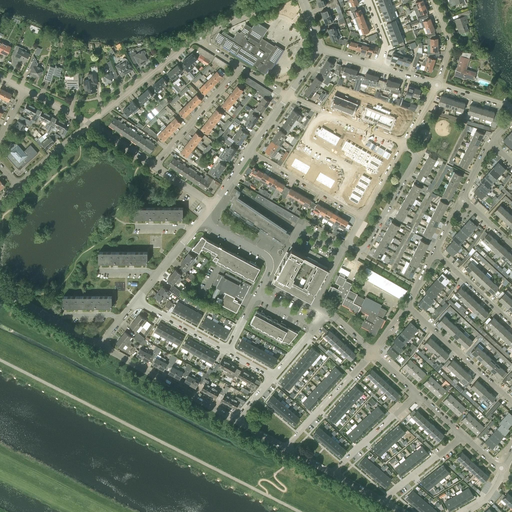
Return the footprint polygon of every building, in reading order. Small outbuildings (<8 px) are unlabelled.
[(352,0),(351,1),(353,6),(349,8),(350,10),(356,8),(355,5),(359,4),(357,0),(352,0)] [(390,0),(387,0),(379,3),(382,9),(392,5),(390,0)] [(421,0),(416,2),(417,5),(413,7),(414,10),(418,8),(426,6),(423,0),(421,0)] [(392,5),(382,9),(384,15),(394,11),(392,5)] [(428,12),(426,6),(418,8),(421,15),(428,12)] [(357,11),(356,8),(350,10),(351,13),(352,13),(355,18),(363,15),(361,9),(357,11)] [(324,18),(331,15),(329,9),(321,12),(324,18)] [(397,17),(394,11),(384,15),(386,21),(397,17)] [(333,21),(331,15),(324,18),(326,24),(333,21)] [(365,20),(363,15),(355,18),(357,24),(365,20)] [(466,16),(455,20),(457,24),(461,33),(468,30),(466,23),(468,22),(466,16)] [(426,27),(433,24),(431,18),(423,21),(426,27)] [(365,20),(357,24),(359,29),(361,28),(367,26),(365,20)] [(389,28),(397,25),(395,20),(387,23),(389,28)] [(219,33),(215,40),(253,65),(254,64),(257,67),(256,68),(265,73),(268,68),(271,69),(283,50),(276,45),(275,46),(262,38),(268,29),(256,21),(252,28),(246,24),(247,24),(246,24),(240,33),(238,31),(234,38),(223,31),(222,34),(219,33)] [(433,24),(426,27),(428,33),(426,34),(428,36),(435,35),(434,31),(435,30),(433,24)] [(399,30),(397,25),(389,28),(391,33),(399,30)] [(339,29),(336,29),(335,26),(328,29),(330,35),(340,31),(339,29)] [(401,35),(399,30),(391,33),(393,38),(401,35)] [(340,31),(330,35),(332,41),(336,40),(337,43),(342,44),(345,45),(347,39),(344,39),(343,40),(340,39),(339,35),(341,34),(340,31)] [(401,35),(393,38),(395,44),(403,40),(401,35)] [(435,35),(428,36),(428,42),(427,42),(427,45),(430,45),(438,45),(438,38),(435,38),(435,35)] [(0,52),(1,54),(2,53),(6,55),(6,54),(9,47),(10,47),(5,44),(6,43),(0,40),(0,52)] [(357,40),(357,42),(351,41),(349,47),(355,49),(358,41),(357,40)] [(358,41),(355,49),(361,51),(363,44),(362,44),(363,42),(358,41)] [(366,45),(363,44),(361,51),(366,53),(369,44),(366,43),(366,45)] [(369,44),(366,53),(372,55),(373,53),(376,54),(378,47),(369,44)] [(18,58),(21,60),(25,62),(29,54),(21,50),(22,48),(16,45),(14,50),(17,51),(15,55),(19,57),(18,58)] [(397,51),(397,54),(393,53),(391,60),(397,62),(399,55),(401,50),(406,48),(405,45),(398,48),(399,50),(397,51)] [(430,45),(431,51),(428,51),(427,54),(433,55),(438,56),(438,45),(430,45)] [(143,50),(142,51),(136,54),(135,52),(129,55),(133,63),(136,61),(139,65),(147,60),(144,55),(145,54),(146,52),(145,51),(143,50)] [(187,57),(194,65),(196,63),(195,61),(198,59),(193,53),(187,57)] [(424,59),(423,62),(434,65),(436,59),(432,58),(433,55),(427,54),(425,59),(424,59)] [(405,56),(399,55),(397,62),(403,64),(405,56)] [(37,65),(38,63),(33,56),(31,60),(33,61),(29,67),(32,69),(30,72),(34,77),(40,76),(42,71),(39,65),(37,65)] [(411,58),(405,56),(403,64),(409,66),(411,58)] [(474,80),(476,73),(466,69),(469,60),(469,59),(461,56),(455,76),(466,79),(467,78),(474,80)] [(182,61),(184,63),(182,65),(188,72),(190,70),(193,68),(192,67),(194,65),(187,57),(182,61)] [(122,62),(123,63),(116,67),(121,75),(125,73),(128,71),(128,72),(132,69),(127,60),(126,59),(125,58),(123,58),(122,58),(122,60),(122,61),(122,62)] [(327,60),(324,66),(331,71),(333,67),(332,67),(334,65),(327,60)] [(434,65),(423,62),(422,65),(425,66),(424,69),(432,72),(434,65)] [(55,68),(50,66),(46,78),(51,80),(52,75),(59,78),(58,80),(59,80),(61,74),(60,74),(62,68),(61,68),(61,69),(55,67),(56,65),(55,68)] [(178,65),(172,69),(179,78),(182,76),(180,73),(182,71),(178,65)] [(331,71),(324,66),(320,71),(324,73),(321,76),(326,80),(328,76),(327,75),(328,73),(329,74),(331,71)] [(345,67),(342,66),(340,72),(343,73),(342,76),(345,77),(345,78),(348,79),(351,69),(345,67)] [(179,78),(172,69),(167,73),(172,79),(174,82),(179,78)] [(351,69),(348,79),(351,80),(352,77),(356,78),(358,71),(351,69)] [(189,74),(192,79),(196,76),(193,72),(191,71),(190,70),(188,72),(189,74)] [(213,72),(211,74),(218,81),(223,77),(217,71),(214,74),(213,72)] [(102,75),(103,78),(102,78),(103,81),(104,81),(106,84),(111,82),(110,79),(113,77),(111,72),(108,73),(107,72),(104,73),(104,74),(102,75)] [(65,75),(65,79),(65,88),(78,88),(78,73),(73,73),(73,75),(65,75)] [(92,92),(92,91),(95,91),(94,87),(93,84),(97,83),(95,73),(88,74),(89,81),(84,82),(84,86),(84,90),(85,90),(86,93),(88,92),(89,93),(90,94),(91,94),(92,93),(92,92)] [(362,81),(361,83),(369,86),(370,82),(373,75),(366,73),(365,77),(363,76),(362,80),(362,81)] [(209,76),(211,78),(208,80),(214,85),(218,81),(211,74),(209,76)] [(373,75),(370,82),(376,84),(376,86),(380,88),(380,89),(382,81),(378,79),(379,77),(373,75)] [(321,76),(319,80),(316,77),(312,82),(320,88),(322,84),(322,85),(324,83),(326,80),(321,76)] [(163,77),(157,81),(162,87),(163,87),(164,89),(167,87),(165,85),(168,83),(163,77)] [(214,85),(208,80),(204,84),(209,90),(214,85)] [(382,81),(380,89),(390,92),(394,82),(388,80),(387,82),(382,81)] [(162,87),(157,81),(152,85),(157,91),(162,87)] [(320,88),(312,82),(309,88),(315,92),(316,90),(318,91),(320,88)] [(400,84),(394,82),(390,92),(398,95),(400,90),(398,90),(400,84)] [(209,90),(204,84),(199,89),(205,94),(209,90)] [(243,94),(242,93),(244,90),(238,85),(234,90),(242,97),(243,94)] [(413,95),(415,88),(409,86),(406,94),(413,95)] [(315,92),(309,88),(305,93),(311,97),(313,95),(314,96),(316,93),(315,92)] [(421,90),(415,88),(413,95),(419,97),(421,90)] [(148,89),(143,94),(147,99),(148,99),(153,95),(148,89)] [(242,97),(234,90),(230,95),(236,100),(240,96),(241,97),(242,97)] [(259,91),(257,90),(256,92),(264,97),(260,103),(266,107),(270,102),(265,98),(266,96),(264,94),(261,93),(259,91)] [(6,91),(2,99),(8,102),(12,94),(6,91)] [(147,99),(143,94),(138,98),(140,100),(138,101),(141,105),(143,104),(142,103),(145,101),(148,104),(150,102),(148,99),(147,99)] [(192,99),(197,104),(202,100),(197,94),(192,99)] [(236,100),(230,95),(226,100),(232,105),(236,100)] [(445,106),(447,98),(441,96),(438,104),(445,106)] [(453,100),(447,98),(445,106),(451,108),(453,100)] [(192,99),(188,103),(193,109),(197,104),(192,99)] [(232,105),(226,100),(222,105),(228,110),(232,105)] [(459,102),(453,100),(451,108),(457,110),(456,113),(459,102)] [(139,109),(138,107),(133,101),(128,105),(133,111),(134,113),(139,109)] [(28,113),(32,105),(27,102),(23,111),(28,113)] [(466,104),(459,102),(456,113),(459,114),(460,111),(463,112),(466,104)] [(188,103),(185,106),(183,104),(181,106),(183,108),(189,113),(193,109),(188,103)] [(255,107),(253,110),(259,114),(261,112),(263,112),(266,107),(260,103),(256,108),(255,107)] [(408,109),(409,109),(414,111),(416,105),(410,103),(408,109)] [(37,107),(32,105),(28,113),(33,116),(31,119),(33,121),(36,115),(34,113),(37,107)] [(123,110),(125,112),(123,114),(122,115),(127,119),(129,116),(128,115),(133,111),(128,105),(123,110)] [(474,115),(476,107),(470,105),(468,113),(474,115)] [(483,109),(476,107),(474,115),(480,117),(483,109)] [(189,113),(183,108),(179,112),(184,118),(189,113)] [(217,109),(213,114),(219,119),(223,114),(217,109)] [(252,109),(246,117),(255,123),(259,118),(258,117),(259,114),(253,110),(252,109)] [(367,109),(363,118),(368,120),(372,111),(367,109)] [(483,109),(480,117),(486,119),(489,111),(483,109)] [(39,116),(36,115),(33,121),(36,122),(38,118),(43,121),(47,113),(42,110),(39,116)] [(293,110),(290,115),(296,120),(299,115),(293,110)] [(495,113),(489,111),(486,119),(492,121),(495,122),(497,116),(494,115),(495,113)] [(52,115),(47,113),(43,121),(47,123),(44,127),(48,129),(48,128),(51,122),(49,121),(52,115)] [(213,114),(209,119),(216,124),(219,119),(213,114)] [(290,115),(286,121),(292,125),(296,120),(290,115)] [(246,117),(245,116),(243,119),(247,122),(245,124),(252,129),(255,123),(246,117)] [(54,124),(51,122),(48,128),(51,130),(53,126),(58,128),(62,120),(57,118),(54,124)] [(118,119),(117,120),(114,118),(109,125),(112,126),(111,127),(114,129),(115,128),(120,122),(120,121),(118,119)] [(175,118),(171,122),(177,128),(181,123),(175,118)] [(389,118),(385,126),(390,128),(393,120),(389,118)] [(209,119),(205,124),(212,129),(216,124),(209,119)] [(67,123),(62,120),(58,128),(60,130),(58,133),(64,136),(68,128),(65,127),(67,123)] [(25,122),(24,124),(18,121),(15,126),(23,130),(26,125),(29,127),(31,125),(27,122),(25,122)] [(292,125),(286,121),(283,126),(286,128),(284,130),(289,133),(290,131),(289,130),(292,125)] [(125,126),(120,122),(115,128),(117,130),(117,131),(120,133),(121,132),(125,126)] [(171,122),(166,126),(172,132),(177,128),(171,122)] [(212,129),(205,124),(201,129),(208,134),(212,129)] [(125,126),(121,132),(123,134),(122,134),(126,137),(126,136),(131,129),(125,126)] [(166,126),(162,131),(168,137),(172,132),(166,126)] [(236,133),(244,139),(248,134),(242,129),(243,128),(240,126),(236,133)] [(317,128),(314,133),(317,135),(335,146),(340,137),(322,127),(320,129),(317,128)] [(222,136),(227,139),(229,137),(226,135),(229,132),(231,130),(228,128),(227,130),(224,134),(222,136)] [(134,132),(131,129),(126,136),(128,138),(131,141),(132,140),(136,133),(137,132),(135,131),(134,132)] [(284,130),(283,132),(279,130),(276,135),(282,140),(284,141),(286,139),(284,138),(286,135),(287,136),(289,133),(284,130)] [(342,138),(366,146),(368,138),(345,130),(342,138)] [(476,130),(473,136),(481,140),(484,134),(476,130)] [(168,137),(162,131),(157,135),(163,141),(168,137)] [(196,132),(192,137),(199,142),(201,144),(203,142),(201,140),(203,137),(196,132)] [(47,137),(45,139),(51,146),(55,142),(51,137),(53,136),(48,133),(45,136),(47,137)] [(136,133),(132,140),(134,141),(133,142),(137,144),(142,137),(143,136),(141,134),(140,135),(136,133)] [(244,139),(236,133),(232,139),(240,145),(244,139)] [(282,140),(276,135),(272,141),(278,145),(282,140)] [(481,140),(473,136),(470,142),(478,146),(481,140)] [(511,145),(511,139),(508,136),(503,140),(510,147),(511,145)] [(145,139),(142,137),(137,144),(140,145),(139,146),(142,148),(147,140),(147,141),(148,139),(146,138),(145,139)] [(192,137),(188,142),(195,147),(199,142),(192,137)] [(45,139),(41,143),(38,140),(36,142),(40,146),(42,144),(47,150),(51,146),(45,139)] [(147,141),(147,140),(142,148),(150,153),(155,146),(154,145),(154,144),(152,142),(152,144),(150,143),(152,141),(148,139),(147,141)] [(346,140),(341,149),(347,153),(345,156),(366,168),(366,169),(374,174),(382,161),(373,156),(372,157),(369,155),(370,154),(346,140)] [(278,145),(272,141),(269,146),(275,150),(278,145)] [(369,148),(373,150),(377,143),(372,141),(369,148)] [(188,142),(185,147),(191,152),(192,153),(194,151),(192,151),(195,147),(188,142)] [(322,142),(321,147),(332,151),(334,145),(322,142)] [(470,142),(467,147),(475,151),(478,146),(470,142)] [(9,150),(9,151),(5,155),(15,166),(16,165),(17,166),(17,165),(19,166),(20,165),(21,166),(22,165),(22,166),(37,153),(37,152),(30,145),(26,148),(23,151),(17,144),(16,144),(15,144),(14,144),(13,144),(12,144),(11,145),(10,146),(9,147),(9,148),(9,149),(9,150)] [(225,149),(233,155),(237,150),(231,145),(231,146),(228,144),(225,149)] [(275,150),(269,146),(265,151),(271,155),(270,156),(274,158),(276,154),(273,152),(275,150)] [(191,152),(185,147),(181,152),(187,157),(191,152)] [(475,151),(467,147),(465,153),(472,157),(475,151)] [(233,155),(225,149),(224,149),(218,157),(226,162),(227,159),(229,161),(233,155)] [(465,153),(462,159),(470,163),(472,157),(465,153)] [(429,155),(426,161),(433,165),(437,159),(438,157),(433,154),(432,157),(429,155)] [(217,159),(213,165),(222,171),(226,166),(224,164),(226,162),(218,157),(217,159)] [(177,160),(174,158),(173,158),(168,165),(169,165),(169,164),(172,167),(174,169),(175,168),(179,162),(180,161),(178,159),(177,160)] [(292,164),(291,166),(295,168),(299,161),(298,160),(295,158),(294,161),(292,164)] [(470,163),(462,159),(459,164),(467,168),(470,163)] [(299,161),(295,168),(298,170),(303,163),(300,161),(299,161)] [(433,165),(426,161),(423,166),(430,171),(433,165)] [(183,164),(179,162),(175,168),(178,170),(178,171),(180,173),(181,172),(185,165),(186,164),(184,163),(183,164)] [(494,167),(501,174),(506,169),(498,162),(494,167)] [(303,163),(298,170),(302,172),(306,165),(303,163)] [(442,173),(445,174),(448,169),(450,170),(452,167),(447,164),(442,173)] [(188,168),(185,165),(181,172),(184,174),(183,175),(186,177),(186,176),(191,169),(192,168),(189,167),(188,168)] [(222,171),(213,165),(207,173),(214,178),(216,175),(218,177),(222,171)] [(306,165),(302,172),(306,175),(307,172),(309,170),(310,167),(308,166),(306,165)] [(430,171),(423,166),(419,172),(427,176),(430,171)] [(254,167),(251,173),(253,174),(252,177),(254,178),(259,170),(254,167)] [(494,167),(490,172),(497,179),(501,174),(494,167)] [(194,172),(191,169),(186,176),(189,178),(189,179),(192,181),(192,180),(197,173),(197,172),(195,171),(194,172)] [(259,170),(254,178),(259,181),(261,179),(265,173),(259,170)] [(427,176),(419,172),(416,177),(424,182),(427,176)] [(451,177),(459,181),(462,176),(454,172),(451,177)] [(490,172),(485,176),(493,183),(497,179),(490,172)] [(202,177),(197,173),(192,180),(197,184),(198,184),(202,177)] [(261,179),(266,182),(270,176),(265,173),(261,179)] [(317,178),(316,180),(320,183),(324,175),(323,174),(320,173),(319,175),(317,178)] [(204,178),(202,177),(198,184),(201,186),(200,187),(206,190),(213,179),(207,174),(204,178)] [(324,175),(320,183),(323,185),(328,177),(325,175),(324,175)] [(362,175),(349,199),(357,204),(371,180),(362,175)] [(266,182),(265,184),(267,186),(268,183),(271,185),(275,179),(270,176),(266,182)] [(493,183),(485,176),(481,181),(483,183),(490,189),(495,185),(493,183)] [(328,177),(323,185),(327,187),(332,179),(331,179),(328,177)] [(451,177),(449,183),(456,187),(459,181),(451,177)] [(275,179),(271,185),(277,188),(280,182),(275,179)] [(332,179),(327,187),(331,189),(332,186),(334,184),(335,181),(333,180),(332,179)] [(277,188),(272,195),(274,196),(275,197),(279,191),(278,190),(279,189),(282,191),(280,193),(283,194),(287,188),(285,186),(285,185),(284,184),(280,182),(277,188)] [(414,183),(411,189),(418,193),(422,187),(414,183)] [(449,183),(446,189),(454,193),(456,187),(449,183)] [(479,187),(486,194),(490,189),(483,183),(479,187)] [(486,194),(479,187),(474,192),(482,199),(486,194)] [(287,188),(283,194),(286,196),(288,194),(290,195),(288,199),(291,200),(291,201),(296,191),(293,189),(291,188),(290,189),(287,188)] [(411,189),(408,194),(415,199),(418,193),(411,189)] [(454,193),(446,189),(443,194),(451,198),(454,193)] [(238,191),(237,193),(234,191),(230,200),(231,200),(234,202),(231,206),(284,242),(291,233),(241,199),(237,197),(240,192),(238,191)] [(296,191),(291,201),(293,202),(295,198),(298,200),(301,194),(296,191)] [(306,197),(301,194),(298,200),(301,202),(300,203),(301,203),(302,204),(306,197)] [(415,199),(408,194),(405,200),(412,204),(415,199)] [(510,204),(511,202),(505,195),(501,199),(504,201),(505,200),(510,204)] [(312,200),(306,197),(302,204),(307,207),(309,205),(311,207),(314,203),(311,201),(312,200)] [(412,204),(405,200),(402,205),(409,210),(412,204)] [(437,206),(445,210),(448,204),(440,200),(437,206)] [(311,207),(311,209),(313,210),(314,209),(319,212),(323,206),(317,203),(317,205),(314,203),(311,207)] [(409,210),(402,205),(398,211),(406,215),(409,210)] [(499,216),(505,209),(500,205),(494,212),(499,216)] [(328,209),(323,206),(319,212),(324,215),(328,209)] [(445,210),(437,206),(434,211),(442,215),(445,210)] [(151,208),(134,208),(134,218),(151,218),(151,208)] [(167,218),(167,208),(151,208),(151,218),(167,218)] [(183,218),(183,208),(167,208),(167,218),(183,218)] [(328,209),(324,215),(323,218),(328,221),(330,218),(333,212),(328,209)] [(510,214),(505,209),(499,216),(504,220),(510,214)] [(406,215),(398,211),(395,217),(403,221),(406,215)] [(442,215),(434,211),(431,217),(439,221),(442,215)] [(333,212),(330,218),(328,221),(331,222),(332,220),(335,221),(338,215),(333,212)] [(338,215),(335,221),(333,223),(336,225),(339,226),(343,218),(338,215)] [(439,221),(431,217),(429,223),(437,227),(439,221)] [(349,221),(343,218),(339,226),(344,229),(349,221)] [(407,223),(406,226),(411,229),(416,220),(413,219),(409,225),(407,223)] [(469,219),(465,224),(473,231),(477,226),(469,219)] [(392,221),(388,227),(396,231),(399,226),(392,221)] [(437,227),(429,223),(426,228),(434,232),(437,227)] [(473,231),(465,224),(461,228),(469,235),(473,231)] [(396,231),(388,227),(385,232),(393,237),(396,231)] [(434,232),(426,228),(423,234),(431,238),(434,232)] [(461,228),(457,233),(464,240),(469,235),(461,228)] [(385,232),(382,238),(390,242),(393,237),(385,232)] [(407,240),(410,241),(412,236),(415,237),(416,234),(411,232),(407,240)] [(464,240),(457,233),(452,238),(454,239),(460,245),(460,244),(464,240)] [(487,244),(493,238),(488,233),(482,240),(487,244)] [(201,239),(198,242),(195,246),(194,246),(192,248),(193,248),(192,249),(200,253),(204,245),(218,252),(214,256),(218,258),(217,260),(254,280),(260,268),(256,265),(257,264),(250,261),(250,262),(249,262),(243,258),(244,258),(228,250),(222,247),(222,246),(220,245),(219,246),(204,237),(202,236),(200,238),(201,239)] [(390,242),(382,238),(379,243),(387,248),(390,242)] [(493,238),(487,244),(492,248),(498,242),(493,238)] [(454,239),(450,244),(458,251),(462,246),(460,244),(460,245),(454,239)] [(418,246),(426,249),(429,244),(421,240),(418,246)] [(502,246),(498,242),(492,248),(496,253),(502,246)] [(379,243),(376,249),(384,253),(387,248),(379,243)] [(458,251),(450,244),(446,248),(453,255),(458,251)] [(426,249),(418,246),(415,251),(423,255),(426,249)] [(502,246),(496,253),(501,257),(507,250),(502,246)] [(292,247),(274,280),(312,301),(315,294),(314,294),(315,291),(316,292),(327,272),(302,259),(305,254),(292,247)] [(384,253),(376,249),(373,255),(380,259),(384,253)] [(423,255),(415,251),(412,250),(410,256),(412,257),(420,261),(423,255)] [(511,255),(507,250),(501,257),(506,261),(511,255)] [(115,262),(115,252),(99,252),(99,262),(115,262)] [(131,252),(115,252),(115,262),(131,262),(131,252)] [(148,262),(148,252),(131,252),(131,262),(148,262)] [(185,258),(193,265),(196,261),(196,259),(195,258),(196,257),(193,254),(192,255),(189,253),(185,258)] [(420,261),(412,257),(409,263),(417,266),(420,261)] [(181,263),(182,264),(180,268),(187,273),(192,267),(191,267),(193,265),(185,258),(181,263)] [(395,260),(392,258),(389,264),(387,262),(385,265),(390,268),(395,260)] [(469,272),(476,266),(471,261),(465,268),(469,272)] [(409,263),(407,268),(415,272),(417,266),(409,263)] [(480,270),(476,266),(469,272),(474,277),(480,270)] [(407,268),(404,267),(401,273),(412,278),(415,272),(407,268)] [(500,267),(498,269),(507,278),(509,275),(500,267)] [(176,269),(171,274),(180,281),(182,279),(179,277),(182,274),(176,269)] [(480,270),(474,277),(479,281),(485,274),(480,270)] [(224,276),(222,275),(218,273),(213,284),(217,286),(216,287),(236,297),(236,296),(243,299),(251,285),(226,273),(224,276)] [(336,275),(334,279),(336,281),(335,282),(340,285),(338,289),(333,287),(330,286),(328,291),(330,292),(329,294),(336,298),(338,295),(344,299),(342,304),(350,308),(350,309),(357,313),(359,310),(368,314),(366,320),(365,319),(361,326),(369,330),(369,332),(375,335),(380,327),(381,328),(385,319),(383,318),(387,310),(381,307),(382,305),(366,296),(364,299),(357,295),(358,294),(349,289),(352,284),(345,281),(346,279),(344,278),(345,275),(340,273),(339,276),(336,275)] [(438,278),(446,285),(450,280),(442,273),(438,278)] [(180,281),(171,274),(167,280),(173,285),(175,282),(178,284),(180,281)] [(485,274),(479,281),(483,285),(489,279),(485,274)] [(438,278),(434,282),(441,289),(446,285),(438,278)] [(494,283),(489,279),(483,285),(488,289),(494,283)] [(434,282),(430,287),(437,294),(441,289),(434,282)] [(499,287),(494,283),(488,289),(493,294),(499,287)] [(171,288),(180,295),(182,293),(173,285),(171,288)] [(162,286),(158,291),(167,298),(169,296),(166,293),(168,291),(162,286)] [(437,294),(430,287),(425,292),(427,293),(433,299),(433,298),(437,294)] [(459,298),(465,292),(461,287),(455,294),(459,298)] [(180,295),(171,288),(169,290),(178,298),(180,295)] [(167,298),(158,291),(154,296),(160,301),(162,298),(164,300),(166,298),(167,298)] [(470,296),(465,292),(459,298),(464,302),(470,296)] [(427,293),(423,298),(431,305),(435,300),(433,298),(433,299),(427,293)] [(503,304),(509,297),(505,293),(499,299),(503,304)] [(241,306),(234,302),(235,299),(226,294),(220,305),(237,314),(241,306)] [(80,307),(79,296),(63,296),(63,307),(80,307)] [(96,307),(96,296),(79,296),(80,307),(96,307)] [(112,296),(96,296),(96,307),(112,307),(112,296)] [(470,296),(464,302),(469,307),(475,300),(470,296)] [(511,299),(509,297),(503,304),(508,308),(511,303),(511,299)] [(431,305),(423,298),(419,303),(426,309),(431,305)] [(170,308),(174,304),(169,300),(165,305),(170,308)] [(475,300),(469,307),(473,311),(479,304),(475,300)] [(178,302),(173,311),(179,314),(184,305),(178,302)] [(479,304),(473,311),(478,315),(484,309),(479,304)] [(184,305),(179,314),(185,317),(190,308),(184,305)] [(454,314),(456,312),(450,306),(446,310),(448,312),(450,310),(454,314)] [(190,308),(185,317),(191,321),(196,312),(190,308)] [(484,309),(478,315),(483,320),(489,313),(484,309)] [(298,333),(295,331),(288,327),(288,329),(278,323),(278,322),(277,321),(276,322),(273,321),(274,320),(270,318),(269,319),(267,317),(267,316),(263,314),(263,315),(260,314),(261,313),(257,310),(251,322),(255,324),(255,325),(257,327),(258,326),(262,328),(261,329),(264,330),(264,329),(268,331),(268,332),(271,334),(271,333),(275,335),(275,336),(279,338),(280,337),(282,339),(285,341),(285,340),(289,343),(298,333)] [(196,312),(191,321),(197,324),(202,315),(196,312)] [(134,320),(141,325),(145,328),(149,323),(145,319),(139,314),(134,320)] [(443,327),(449,320),(444,316),(438,322),(443,327)] [(206,317),(201,326),(207,329),(212,320),(206,317)] [(492,328),(498,322),(493,317),(487,324),(492,328)] [(141,325),(134,320),(130,325),(136,330),(141,325)] [(212,320),(207,329),(213,333),(218,324),(212,320)] [(449,320),(443,327),(448,331),(454,324),(449,320)] [(473,321),(471,323),(477,329),(481,325),(479,323),(477,325),(473,321)] [(406,327),(414,334),(418,329),(411,322),(406,327)] [(503,326),(498,322),(492,328),(497,332),(503,326)] [(159,323),(154,332),(160,335),(165,326),(159,323)] [(218,324),(213,333),(219,336),(224,327),(218,324)] [(458,329),(454,324),(448,331),(452,335),(458,329)] [(165,326),(160,335),(166,338),(172,329),(165,326)] [(458,329),(452,335),(457,339),(463,333),(465,330),(461,326),(459,329),(458,329)] [(507,330),(503,326),(497,332),(501,337),(507,330)] [(224,327),(219,336),(225,340),(230,330),(224,327)] [(414,334),(406,327),(402,331),(410,338),(414,334)] [(172,329),(166,338),(173,342),(178,333),(172,329)] [(475,329),(473,331),(477,336),(476,338),(478,340),(482,335),(475,329)] [(329,340),(334,334),(330,330),(324,336),(329,340)] [(511,335),(507,330),(501,337),(506,341),(511,335)] [(402,331),(398,336),(405,343),(410,338),(402,331)] [(125,332),(121,337),(130,344),(131,342),(128,340),(131,337),(125,332)] [(178,333),(173,342),(179,345),(184,336),(178,333)] [(468,337),(463,333),(457,339),(462,344),(468,337)] [(334,334),(329,340),(333,344),(339,338),(334,334)] [(142,341),(136,335),(134,338),(140,343),(142,341)] [(405,343),(398,336),(394,341),(395,342),(396,342),(401,348),(405,343)] [(130,344),(121,337),(116,342),(122,347),(124,345),(127,347),(130,344)] [(429,348),(435,342),(430,337),(424,344),(429,348)] [(472,341),(468,337),(462,344),(467,348),(472,341)] [(187,338),(182,347),(188,351),(193,342),(187,338)] [(343,342),(339,338),(333,344),(337,348),(343,342)] [(242,339),(237,346),(242,349),(246,341),(242,339)] [(246,341),(242,349),(246,351),(251,344),(246,341)] [(193,342),(188,351),(194,354),(200,345),(193,342)] [(343,342),(337,348),(342,352),(347,346),(343,342)] [(396,342),(395,342),(391,347),(399,354),(403,349),(401,348),(396,342)] [(435,342),(429,348),(434,353),(440,346),(435,342)] [(251,344),(246,351),(251,354),(255,346),(251,344)] [(200,345),(194,354),(201,357),(206,348),(200,345)] [(255,346),(251,354),(255,356),(259,348),(255,346)] [(347,346),(342,352),(346,356),(352,350),(347,346)] [(444,350),(440,346),(434,353),(438,357),(444,350)] [(476,356),(482,350),(477,346),(471,352),(476,356)] [(320,354),(312,347),(307,352),(315,359),(320,354)] [(399,354),(391,347),(387,352),(395,358),(399,354)] [(145,349),(144,350),(140,348),(136,355),(142,358),(147,350),(145,349)] [(206,348),(201,357),(207,361),(212,352),(206,348)] [(259,348),(255,356),(259,359),(264,351),(259,348)] [(149,351),(147,350),(142,358),(148,362),(152,355),(148,353),(149,351)] [(356,354),(352,350),(346,356),(351,360),(356,354)] [(444,350),(438,357),(443,361),(449,355),(444,350)] [(482,350),(476,356),(480,361),(486,354),(482,350)] [(264,351),(259,359),(264,361),(268,353),(264,351)] [(505,351),(503,353),(510,359),(511,356),(511,354),(511,353),(510,355),(505,351)] [(212,352),(207,361),(213,364),(217,355),(212,352)] [(315,359),(307,352),(303,357),(311,364),(315,359)] [(268,353),(264,361),(268,364),(273,356),(268,353)] [(486,354),(480,361),(485,365),(491,358),(486,354)] [(273,356),(268,364),(273,366),(277,358),(273,356)] [(159,359),(156,357),(152,364),(158,367),(163,358),(161,357),(159,359)] [(311,364),(303,357),(299,363),(307,369),(311,364)] [(163,358),(158,367),(164,370),(167,363),(165,362),(166,359),(163,358)] [(222,358),(219,364),(217,363),(212,371),(216,373),(218,370),(221,372),(223,369),(227,361),(222,358)] [(496,363),(491,358),(485,365),(490,369),(496,363)] [(408,372),(415,364),(410,359),(403,367),(408,372)] [(453,359),(451,362),(449,360),(443,366),(446,368),(447,366),(452,370),(458,364),(453,359)] [(232,363),(227,361),(223,369),(227,372),(232,363)] [(237,366),(232,363),(227,372),(232,375),(231,377),(233,378),(236,373),(233,372),(237,366)] [(302,375),(307,369),(299,363),(294,368),(302,375)] [(437,367),(433,363),(431,365),(438,371),(441,367),(439,365),(437,367)] [(496,363),(490,369),(494,373),(500,367),(496,363)] [(415,364),(408,372),(413,376),(420,369),(415,364)] [(463,368),(458,364),(452,370),(457,375),(463,368)] [(176,366),(175,368),(172,366),(168,373),(174,376),(178,369),(179,367),(177,366),(176,366)] [(343,374),(335,367),(331,372),(338,379),(343,374)] [(500,367),(494,373),(499,378),(505,371),(500,367)] [(302,375),(294,368),(290,373),(298,380),(302,375)] [(467,372),(463,368),(457,375),(461,379),(467,372)] [(183,372),(178,369),(174,376),(180,379),(183,372)] [(242,380),(246,372),(242,369),(238,375),(236,373),(233,378),(233,379),(235,376),(242,380)] [(371,379),(377,373),(372,369),(367,375),(371,379)] [(420,369),(413,376),(419,381),(426,374),(426,373),(427,372),(424,369),(423,371),(420,369)] [(252,375),(246,372),(242,380),(247,383),(252,375)] [(338,379),(331,372),(326,377),(334,384),(338,379)] [(467,372),(461,379),(466,383),(472,377),(467,372)] [(298,380),(290,373),(285,378),(293,385),(298,380)] [(381,377),(377,373),(371,379),(376,383),(381,377)] [(192,374),(191,376),(188,375),(184,381),(190,385),(194,378),(195,375),(192,374)] [(256,377),(252,375),(247,383),(249,384),(248,386),(253,388),(255,384),(253,383),(256,377)] [(429,388),(436,381),(431,376),(424,384),(429,388)] [(329,389),(334,384),(326,377),(321,382),(329,389)] [(386,381),(381,377),(376,383),(380,387),(386,381)] [(194,378),(190,385),(196,388),(199,381),(194,378)] [(293,385),(285,378),(281,384),(289,390),(293,385)] [(476,391),(482,385),(477,380),(471,387),(476,391)] [(386,381),(380,387),(384,391),(390,385),(386,381)] [(436,381),(429,388),(434,393),(441,386),(436,381)] [(206,393),(211,385),(205,382),(201,391),(206,393)] [(329,389),(321,382),(317,387),(324,394),(329,389)] [(221,394),(224,395),(221,401),(225,404),(230,396),(226,394),(229,388),(227,387),(229,385),(227,384),(225,389),(224,389),(221,394)] [(215,388),(211,385),(206,393),(210,396),(215,388)] [(390,385),(384,391),(389,395),(394,389),(390,385)] [(486,389),(482,385),(476,391),(480,395),(486,389)] [(363,393),(356,386),(351,391),(358,398),(363,393)] [(441,386),(434,393),(439,398),(446,390),(441,386)] [(324,394),(317,387),(312,392),(320,399),(324,394)] [(221,391),(215,388),(210,396),(215,399),(219,393),(221,394),(224,389),(223,388),(221,391)] [(394,389),(389,395),(393,400),(399,393),(394,389)] [(468,399),(470,397),(466,393),(467,391),(465,389),(461,393),(468,399)] [(491,393),(486,389),(480,395),(485,400),(491,393)] [(358,398),(351,391),(346,396),(354,403),(358,398)] [(320,399),(312,392),(308,397),(315,404),(320,399)] [(496,398),(491,393),(485,400),(489,403),(488,405),(490,407),(496,401),(494,400),(496,398)] [(449,407),(456,399),(450,394),(443,402),(449,407)] [(271,405),(277,399),(273,395),(267,402),(271,405)] [(230,396),(225,404),(230,407),(235,398),(230,396)] [(235,398),(230,407),(235,409),(237,405),(239,405),(238,406),(241,408),(246,401),(236,396),(235,398)] [(354,403),(346,396),(342,401),(349,408),(354,403)] [(315,404),(308,397),(303,403),(310,410),(315,404)] [(275,409),(281,402),(277,399),(271,405),(275,409)] [(461,403),(456,399),(449,407),(454,411),(461,403)] [(349,408),(342,401),(337,406),(345,413),(349,408)] [(279,412),(284,405),(281,402),(275,409),(279,412)] [(466,408),(461,403),(454,411),(459,416),(466,408)] [(282,415),(288,408),(284,405),(279,412),(282,415)] [(345,413),(337,406),(332,411),(340,418),(345,413)] [(385,414),(378,407),(373,411),(380,419),(385,414)] [(286,418),(292,412),(288,408),(282,415),(286,418)] [(418,410),(416,412),(413,410),(409,414),(412,417),(416,421),(422,415),(418,410)] [(335,423),(340,418),(332,411),(328,416),(335,423)] [(380,419),(373,411),(368,416),(375,424),(380,419)] [(290,422),(296,415),(292,412),(286,418),(290,422)] [(467,425),(474,418),(468,413),(461,421),(467,425)] [(294,425),(300,418),(296,415),(290,422),(294,425)] [(426,419),(422,415),(416,421),(421,425),(426,419)] [(370,428),(375,424),(368,416),(363,421),(370,428)] [(511,424),(504,417),(500,421),(502,423),(507,428),(508,428),(511,424)] [(479,423),(474,418),(467,425),(472,430),(479,423)] [(426,419),(421,425),(425,429),(431,423),(426,419)] [(365,433),(370,428),(363,421),(358,425),(365,433)] [(435,427),(431,423),(425,429),(430,433),(435,427)] [(479,423),(472,430),(477,435),(484,427),(479,423)] [(502,423),(497,427),(505,434),(509,430),(508,428),(507,428),(502,423)] [(365,433),(358,425),(353,430),(360,437),(365,433)] [(405,432),(398,425),(393,430),(400,437),(405,432)] [(317,437),(323,431),(319,427),(313,434),(317,437)] [(435,427),(430,433),(434,437),(440,431),(435,427)] [(505,434),(497,427),(493,432),(501,439),(505,434)] [(355,442),(360,437),(353,430),(348,435),(355,442)] [(400,437),(393,430),(388,434),(395,442),(400,437)] [(321,441),(327,434),(323,431),(317,437),(321,441)] [(444,435),(440,431),(434,437),(439,441),(444,435)] [(493,432),(489,437),(497,444),(501,439),(493,432)] [(325,444),(331,437),(327,434),(321,441),(325,444)] [(395,442),(388,434),(383,439),(390,446),(395,442)] [(329,447),(335,440),(331,437),(325,444),(329,447)] [(497,444),(489,437),(485,441),(492,448),(497,444)] [(390,446),(383,439),(378,443),(385,451),(390,446)] [(333,450),(338,444),(335,440),(329,447),(333,450)] [(385,451),(378,443),(373,448),(380,456),(385,451)] [(336,454),(342,447),(338,444),(333,450),(336,454)] [(428,454),(422,446),(416,451),(423,459),(428,454)] [(340,457),(346,450),(342,447),(336,454),(340,457)] [(423,459),(416,451),(411,455),(418,463),(423,459)] [(461,462),(467,456),(462,452),(456,458),(461,462)] [(418,463),(411,455),(406,459),(412,467),(418,463)] [(467,456),(461,462),(465,466),(471,460),(467,456)] [(364,470),(371,462),(365,457),(359,465),(364,470)] [(412,467),(406,459),(401,464),(407,472),(412,467)] [(475,464),(471,460),(465,466),(470,470),(475,464)] [(369,474),(376,466),(371,462),(364,470),(369,474)] [(407,472),(401,464),(395,468),(401,476),(407,472)] [(475,464),(470,470),(474,474),(480,468),(475,464)] [(449,473),(443,465),(437,469),(444,477),(449,473)] [(374,479),(381,471),(376,466),(369,474),(374,479)] [(484,472),(480,468),(474,474),(479,478),(484,472)] [(444,477),(437,469),(432,473),(439,481),(444,477)] [(379,483),(386,475),(381,471),(374,479),(379,483)] [(485,473),(484,472),(479,478),(483,482),(489,476),(486,473),(485,473)] [(439,481),(432,473),(427,478),(433,486),(439,481)] [(391,480),(386,475),(379,483),(385,488),(391,480)] [(433,486),(427,478),(421,482),(428,490),(433,486)] [(474,497),(469,488),(463,492),(468,501),(474,497)] [(411,503),(418,495),(413,491),(406,499),(411,503)] [(468,501),(463,492),(457,495),(462,504),(468,501)] [(507,493),(505,496),(503,494),(499,498),(501,500),(502,499),(506,503),(511,497),(507,493)] [(416,508),(423,500),(418,495),(411,503),(416,508)] [(462,504),(457,495),(451,499),(456,507),(462,504)] [(456,507),(451,499),(445,502),(450,511),(456,507)] [(421,511),(428,504),(423,500),(416,508),(421,511)]
